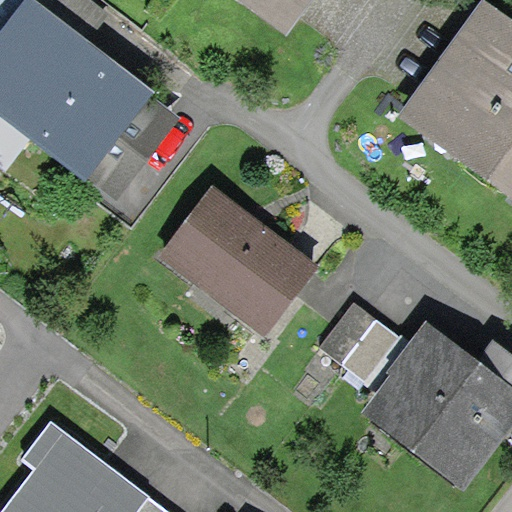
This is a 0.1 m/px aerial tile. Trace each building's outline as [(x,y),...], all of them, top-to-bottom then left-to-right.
[(41,0),(73,24),(89,4),(84,0),(41,0)] [(284,8),(290,0),(283,0),(280,5),(284,8)] [(0,55),(0,98),(115,189),(166,122),(28,19),(0,55)] [(511,171),(511,41),(489,25),(427,111),(431,114),(436,108),(478,138),(474,143),(511,171)] [(164,253),(266,331),(312,271),(210,193),(164,253)] [(353,302),(318,348),(341,365),(376,320),(353,302)] [(363,383),(398,337),(376,320),(341,365),(363,383)] [(403,381),(380,410),(461,472),(511,406),(511,368),(491,353),(474,374),(454,359),(461,349),(432,327),(395,375),(403,381)] [(167,511),(50,422),(21,461),(33,470),(0,511),(167,511)]
